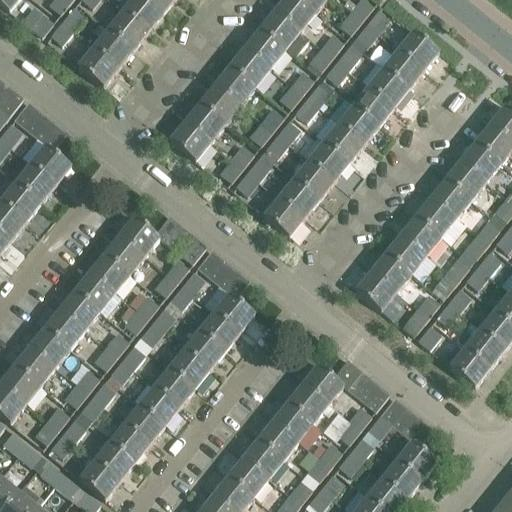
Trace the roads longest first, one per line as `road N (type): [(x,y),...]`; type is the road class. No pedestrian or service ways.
road 1 (residential): [(132,511),(300,302)]
road 2 (residential): [(300,302),(460,101)]
road 3 (residential): [(496,462),(300,302)]
road 4 (residential): [(300,302),(126,162)]
road 5 (residential): [(0,315),(126,162)]
road 6 (residential): [(107,147),(226,0)]
road 7 (residential): [(107,147),(0,62)]
